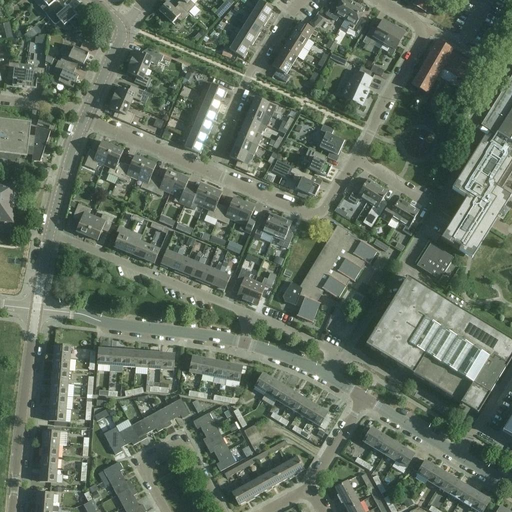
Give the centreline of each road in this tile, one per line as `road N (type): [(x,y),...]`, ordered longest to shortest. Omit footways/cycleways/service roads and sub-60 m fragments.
road 1 (residential): [(343,358),(480,134)]
road 2 (residential): [(244,342),(35,309)]
road 3 (residential): [(242,312),(50,235)]
road 4 (residential): [(10,511),(35,309)]
road 5 (residential): [(208,173),(245,77),(302,0)]
road 6 (residential): [(353,159),(317,217),(208,173)]
road 7 (residential): [(163,511),(142,470),(146,457),(179,442),(221,511)]
road 8 (residential): [(426,28),(353,159)]
road 9 (residential): [(208,173),(82,117)]
road 10 (residential): [(50,235),(82,117)]
